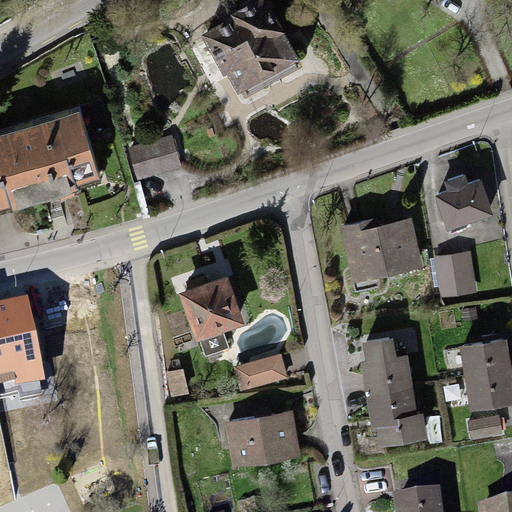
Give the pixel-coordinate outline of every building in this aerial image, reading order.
[(232,18),(202,35),(224,75),(227,73),(239,93),(244,90),(247,96),(298,69),(295,63),(300,60),(266,0),(248,0),(236,6),(234,13),(231,15),(232,18)] [(80,110),(0,133),(0,210),(10,207),(12,213),(78,193),(77,188),(101,180),(80,110)] [(172,134),(128,147),(138,179),(182,166),(172,134)] [(447,191),(433,196),(447,232),(493,215),(480,179),(468,184),(464,173),(443,181),(447,191)] [(377,279),(423,267),(411,217),(376,226),(374,218),(337,227),(354,293),(379,287),(377,279)] [(470,251),(452,254),(458,295),(476,292),(470,251)] [(452,254),(435,256),(441,297),(458,295),(452,254)] [(228,277),(178,293),(195,342),(199,341),(205,357),(229,348),(224,332),(244,325),(228,277)] [(27,295),(0,300),(0,386),(44,377),(27,295)] [(365,362),(361,363),(366,396),(413,388),(407,355),(397,357),(394,337),(362,343),(365,362)] [(507,339),(459,347),(464,378),(511,371),(507,339)] [(281,354),(234,367),(241,391),(287,378),(281,354)] [(188,393),(183,369),(165,372),(170,397),(188,393)] [(511,373),(511,371),(464,378),(470,412),(511,404),(511,373)] [(413,388),(366,396),(371,428),(376,428),(379,447),(428,439),(423,413),(417,414),(413,388)] [(294,411),(225,423),(233,467),(301,455),(294,411)] [(499,415),(467,421),(470,440),(502,434),(499,415)] [(0,500),(16,494),(0,425),(0,500)] [(393,491),(395,511),(443,511),(440,484),(393,491)] [(511,511),(511,495),(477,501),(478,511),(511,511)]
